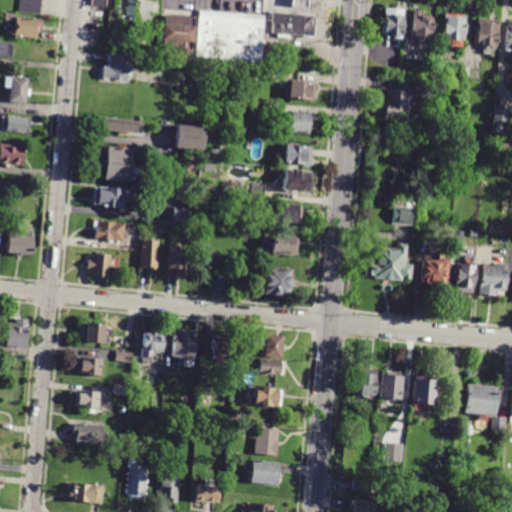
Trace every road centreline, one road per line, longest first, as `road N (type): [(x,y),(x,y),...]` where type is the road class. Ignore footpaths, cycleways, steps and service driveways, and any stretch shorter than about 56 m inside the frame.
road 1 (residential): [(511,340),(0,288)]
road 2 (residential): [(33,511),(74,0)]
road 3 (tertiary): [(312,511),(352,42)]
